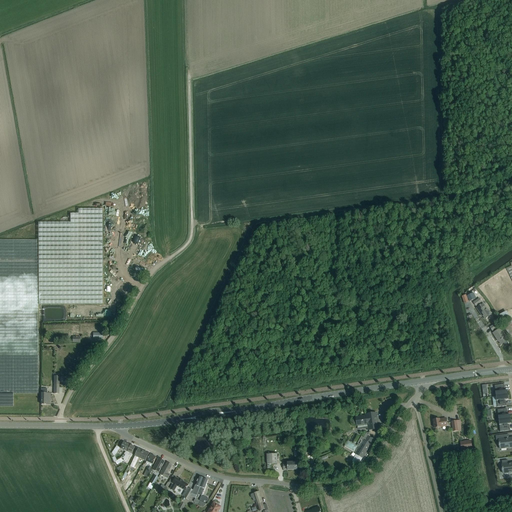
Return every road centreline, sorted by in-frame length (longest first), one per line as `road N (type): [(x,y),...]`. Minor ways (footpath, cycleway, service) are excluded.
road 1 (unclassified): [(59,425),(71,388),(155,267),(187,242),(190,82)]
road 2 (residential): [(119,425),(221,476),(336,487),(362,475),(414,398)]
road 3 (tertiary): [(232,411),(423,380)]
